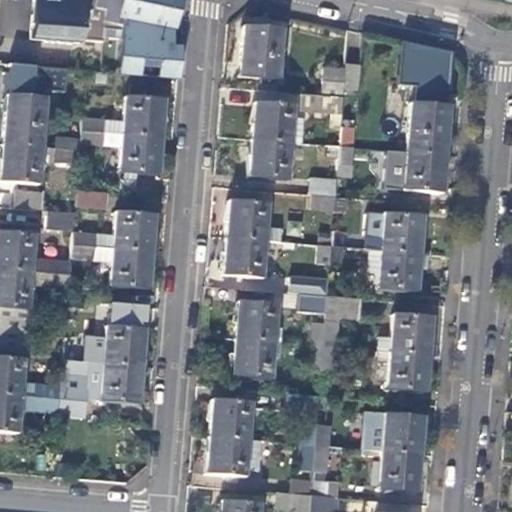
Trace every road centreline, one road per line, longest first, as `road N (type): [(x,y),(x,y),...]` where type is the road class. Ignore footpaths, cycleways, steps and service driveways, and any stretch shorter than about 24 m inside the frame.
road 1 (residential): [(162,511),(203,0)]
road 2 (residential): [(461,511),(498,46)]
road 3 (residential): [(498,46),(346,0)]
